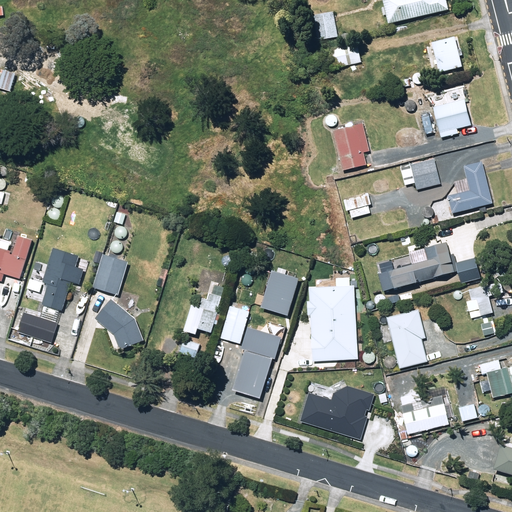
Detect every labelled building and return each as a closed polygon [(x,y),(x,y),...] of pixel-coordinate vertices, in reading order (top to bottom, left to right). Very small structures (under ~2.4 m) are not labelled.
[(385,0),(384,0),(392,28),(450,13),(446,0),(385,0)] [(315,19),(320,44),(340,40),(336,16),(315,19)] [(434,47),(441,77),(465,71),(458,41),(434,47)] [(337,71),(363,65),(358,45),(332,51),(337,71)] [(415,75),(414,76),(411,64),(404,67),(408,78),(401,80),(404,90),(411,87),(409,81),(413,80),(413,81),(413,82),(414,83),(414,84),(415,85),(416,85),(417,86),(418,86),(420,86),(421,86),(422,86),(423,86),(424,85),(425,84),(426,83),(426,82),(427,81),(427,80),(427,79),(426,77),(426,76),(425,75),(425,74),(424,74),(423,73),(421,73),(420,73),(419,73),(418,73),(417,73),(416,74),(415,75)] [(4,71),(0,84),(0,91),(13,96),(19,76),(4,71)] [(467,102),(435,110),(443,141),(460,137),(459,132),(473,129),(467,102)] [(435,136),(431,114),(421,116),(425,138),(435,136)] [(335,135),(345,174),(369,168),(365,156),(372,154),(365,127),(335,135)] [(459,152),(435,158),(436,161),(438,168),(461,162),(459,152)] [(435,161),(412,168),(413,171),(403,174),(408,188),(417,186),(419,193),(443,187),(435,161)] [(454,218),(495,207),(484,165),(466,170),(472,195),(450,200),(454,218)] [(353,221),(372,217),(368,199),(347,204),(349,215),(351,214),(353,221)] [(0,284),(3,285),(6,277),(21,282),(34,245),(20,240),(14,259),(11,258),(12,255),(10,254),(12,248),(0,244),(0,284)] [(67,253),(84,259),(88,245),(71,240),(67,253)] [(378,267),(385,296),(388,295),(391,307),(402,304),(400,296),(421,290),(420,286),(436,282),(448,283),(457,276),(449,246),(427,252),(428,254),(378,267)] [(46,308),(61,314),(63,314),(74,285),(81,288),(86,273),(78,271),(81,260),(56,252),(44,285),(51,288),(44,308),(46,308)] [(121,299),(131,266),(105,258),(95,291),(121,299)] [(274,268),(262,305),(287,313),(299,276),(274,268)] [(252,290),(255,279),(245,276),(242,287),(252,290)] [(312,312),(314,357),(358,355),(354,283),(310,286),(311,298),(307,298),(308,312),(312,312)] [(487,287),(470,292),(472,300),(466,301),(472,322),(495,316),(487,287)] [(137,322),(114,303),(97,323),(116,338),(122,354),(146,344),(137,322)] [(241,340),(250,308),(232,303),(222,335),(241,340)] [(50,345),(61,314),(46,308),(42,321),(26,315),(20,334),(50,345)] [(388,316),(401,365),(427,359),(422,336),(426,335),(419,308),(388,316)] [(219,317),(194,310),(186,337),(199,341),(201,334),(213,338),(219,317)] [(248,347),(236,387),(262,395),(274,357),(277,358),(284,336),(250,325),(244,346),(248,347)] [(202,347),(185,342),(181,355),(197,361),(202,347)] [(501,365),(482,369),(484,378),(503,373),(501,365)] [(511,371),(489,377),(495,401),(511,396),(511,371)] [(309,389),(301,419),(361,436),(374,390),(348,383),(333,391),(332,395),(309,389)] [(410,437),(451,428),(449,421),(455,420),(450,400),(415,409),(416,415),(405,417),(410,437)] [(497,476),(511,479),(511,453),(504,451),(497,476)]
